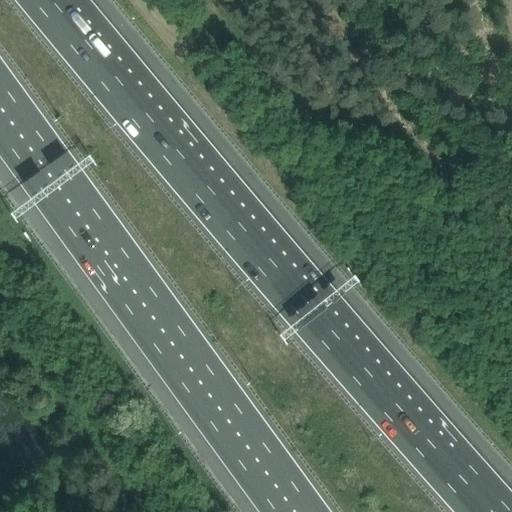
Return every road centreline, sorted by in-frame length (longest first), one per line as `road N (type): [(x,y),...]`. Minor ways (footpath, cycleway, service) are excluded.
road 1 (motorway): [(487,511),(50,0)]
road 2 (motorway): [(0,89),(314,511)]
